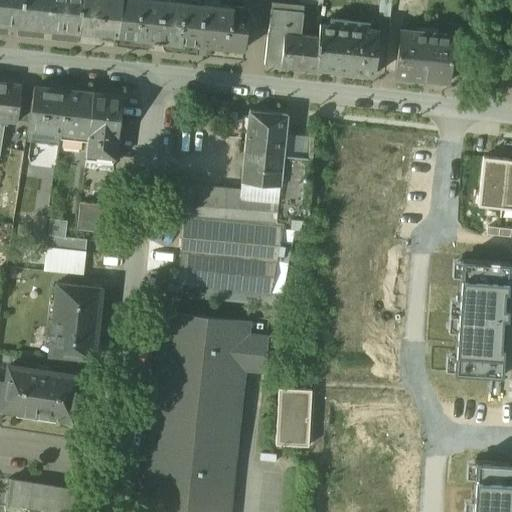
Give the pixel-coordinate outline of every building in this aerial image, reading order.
[(23,0),(0,0),(0,24),(21,27),(23,0)] [(82,0),(23,0),(21,27),(79,33),(79,32),(82,0)] [(82,0),(79,32),(118,36),(121,0),(82,0)] [(202,2),(180,0),(121,0),(118,36),(118,37),(198,45),(202,2)] [(391,0),(380,0),(378,16),(390,17),(391,0)] [(249,7),(202,2),(198,45),(226,48),(226,52),(240,54),(241,50),(245,50),(249,7)] [(287,10),(271,8),(268,32),(265,64),(281,66),(287,10)] [(318,37),(300,35),(302,11),(287,10),(281,66),(316,69),(319,37),(318,37)] [(349,27),(320,24),(318,37),(319,37),(316,69),(345,72),(349,27)] [(379,31),(349,27),(345,72),(375,76),(379,31)] [(511,30),(505,29),(500,52),(511,53),(511,30)] [(454,36),(401,30),(396,78),(449,83),(454,36)] [(22,87),(0,84),(0,150),(4,124),(3,123),(3,121),(18,122),(22,87)] [(66,90),(33,87),(27,127),(32,128),(30,141),(31,142),(31,141),(58,144),(59,145),(61,131),(61,132),(66,90)] [(94,94),(66,90),(61,132),(89,134),(94,94)] [(121,97),(94,94),(89,134),(87,154),(115,157),(121,97)] [(288,115),(250,111),(243,161),(259,163),(260,154),(283,156),(288,115)] [(227,190),(186,188),(183,216),(183,217),(178,284),(270,293),(282,228),(303,229),(308,159),(283,157),(283,156),(260,154),(259,163),(243,161),(238,195),(227,195),(227,190)] [(507,160),(483,157),(478,205),(502,207),(507,160)] [(511,160),(507,160),(502,207),(511,208),(511,160)] [(174,177),(171,215),(183,216),(186,188),(187,177),(174,177)] [(106,205),(80,202),(77,229),(103,233),(106,205)] [(67,222),(50,220),(47,248),(85,253),(87,242),(65,239),(67,222)] [(85,253),(47,248),(44,271),(83,275),(85,253)] [(509,262),(462,259),(453,372),(500,376),(502,348),(498,348),(502,292),(506,293),(509,262)] [(101,289),(57,284),(56,301),(52,300),(48,337),(52,337),(50,354),(94,358),(101,289)] [(165,313),(143,511),(227,511),(233,458),(244,361),(247,335),(248,322),(165,313)] [(267,338),(247,335),(244,361),(265,363),(267,338)] [(78,376),(9,365),(5,387),(2,409),(18,411),(17,415),(54,421),(54,417),(71,420),(78,376)] [(265,446),(305,447),(307,384),(267,383),(265,446)] [(511,511),(511,462),(475,460),(471,511),(511,511)] [(76,511),(79,492),(10,481),(6,511),(76,511)]
